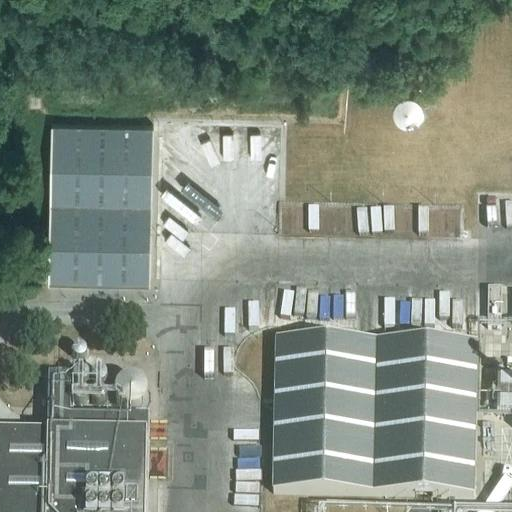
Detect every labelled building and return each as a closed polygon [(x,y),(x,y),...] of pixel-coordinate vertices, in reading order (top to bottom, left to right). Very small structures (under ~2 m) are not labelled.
[(407,83),(388,98),(399,112),(418,98),(407,83)] [(151,124),(50,123),(47,280),(149,282),(151,124)] [(488,290),(488,330),(501,330),(501,290),(488,290)] [(475,345),(276,341),(273,493),(472,497),(475,345)] [(142,511),(144,416),(67,415),(67,375),(46,374),(45,434),(0,433),(0,511),(142,511)] [(497,412),(511,413),(511,381),(499,380),(497,412)]
